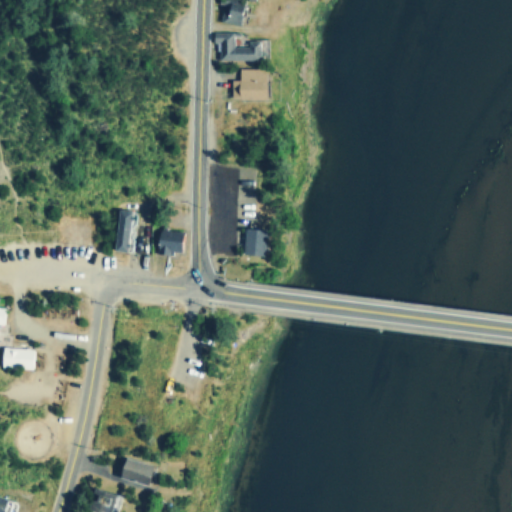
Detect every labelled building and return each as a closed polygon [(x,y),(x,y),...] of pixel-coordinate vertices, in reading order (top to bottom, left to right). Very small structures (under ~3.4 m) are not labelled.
[(214,0),(214,2),(218,3),(216,20),(235,23),(237,0),(214,0)] [(228,30),(208,31),(208,42),(213,42),(213,59),(255,58),(254,39),(243,39),(243,45),(229,45),(228,30)] [(227,78),(226,97),(261,98),(262,67),(235,67),(235,78),(227,78)] [(124,208),(111,207),(110,248),(122,248),(124,208)] [(261,227),(240,226),(239,252),(260,253),(261,227)] [(152,250),(175,252),(178,229),(154,227),(152,250)] [(0,365),(29,367),(30,346),(0,345),(0,365)] [(114,476),(144,481),(148,462),(117,456),(114,476)] [(105,511),(110,492),(87,486),(82,507),(101,511),(105,511)]
